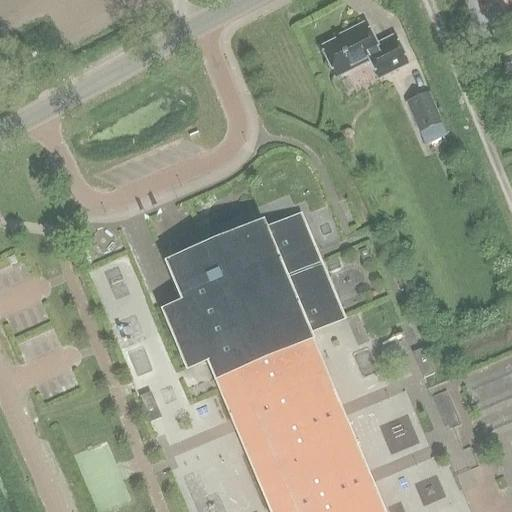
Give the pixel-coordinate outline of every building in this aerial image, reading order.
[(349,39),(325,51),(340,81),(373,64),(383,82),(410,68),(396,40),(378,49),(367,27),(348,37),(349,39)] [(429,92),(407,102),(426,146),(448,137),(429,92)] [(360,170),(345,143),(338,147),(345,160),(353,174),(360,170)] [(273,511),(379,511),(343,425),(360,418),(323,328),(341,321),(298,219),(263,234),(260,227),(196,254),(202,269),(179,279),(189,304),(169,312),(172,328),(177,344),(184,359),(194,373),(215,364),(220,377),(217,378),(273,511)] [(366,249),(359,252),(363,263),(371,260),(366,249)] [(423,379),(434,375),(423,349),(412,354),(423,379)] [(150,393),(140,397),(151,423),(161,419),(150,393)] [(438,400),(451,427),(462,422),(448,395),(438,400)]
